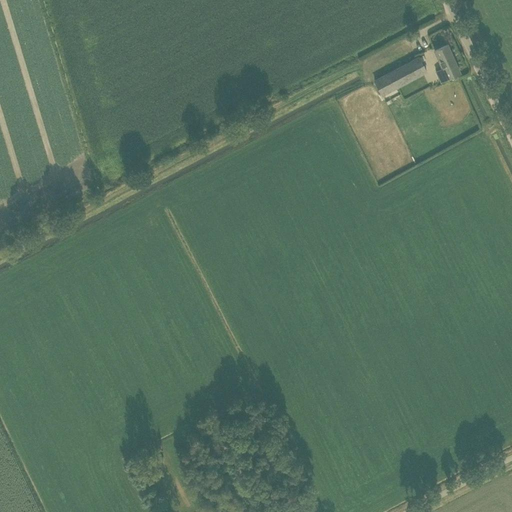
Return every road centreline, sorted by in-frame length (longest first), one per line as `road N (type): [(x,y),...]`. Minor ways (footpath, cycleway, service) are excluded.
road 1 (track): [(453,15),(0,256)]
road 2 (unclassified): [(511,136),(446,0)]
road 3 (unclassified): [(403,511),(511,456)]
